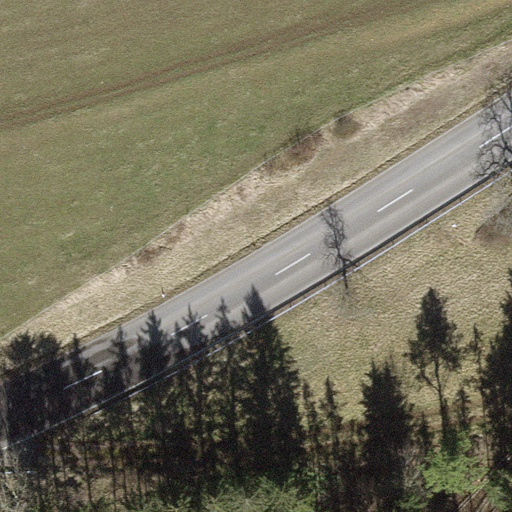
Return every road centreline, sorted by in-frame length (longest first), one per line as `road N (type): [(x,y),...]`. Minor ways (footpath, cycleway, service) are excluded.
road 1 (tertiary): [(511,121),(245,294),(0,406)]
road 2 (track): [(0,448),(288,432),(511,395)]
road 3 (track): [(511,7),(348,95)]
